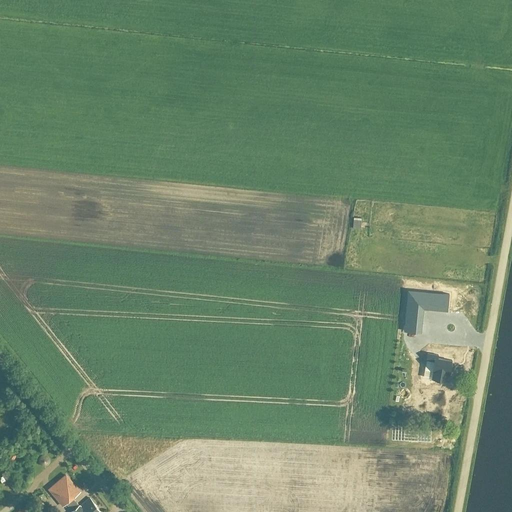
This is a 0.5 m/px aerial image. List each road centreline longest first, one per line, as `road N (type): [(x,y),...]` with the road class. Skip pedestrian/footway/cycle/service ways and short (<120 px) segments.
road 1 (unclassified): [(459,511),(511,232)]
road 2 (unclassified): [(117,511),(0,360)]
